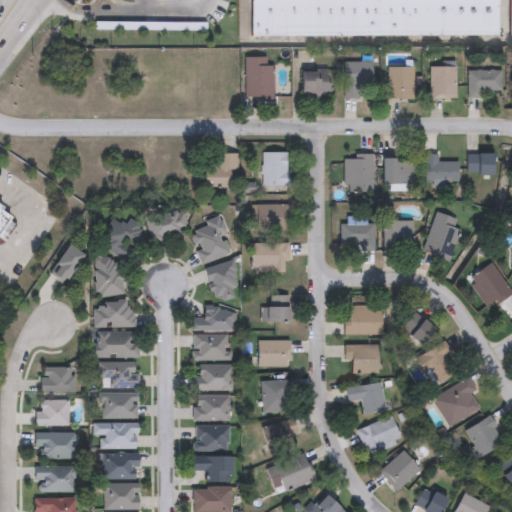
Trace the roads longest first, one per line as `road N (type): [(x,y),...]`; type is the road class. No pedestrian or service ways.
road 1 (residential): [(0,120),(43,129),(511,128)]
road 2 (residential): [(319,127),(321,404),(337,456),(376,511)]
road 3 (residential): [(320,277),(430,292),(462,320),(511,401)]
road 4 (residential): [(166,279),(170,511)]
road 5 (residential): [(8,511),(19,364),(39,337),(62,329)]
